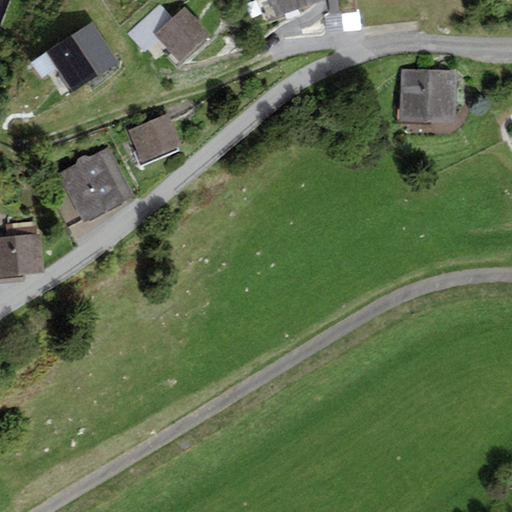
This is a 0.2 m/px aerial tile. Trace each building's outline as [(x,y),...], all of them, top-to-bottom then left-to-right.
[(318,0),(267,0),(273,18),(319,4),(318,0)] [(184,10),(154,37),(177,62),(207,35),(184,10)] [(95,27),(34,62),(43,77),(56,69),(69,91),(117,64),(95,27)] [(444,73),(391,69),(388,122),(441,125),(444,73)] [(167,120),(132,133),(142,159),(177,145),(167,120)] [(105,154),(63,177),(85,218),(128,195),(105,154)] [(37,237),(0,240),(0,274),(40,271),(37,237)]
